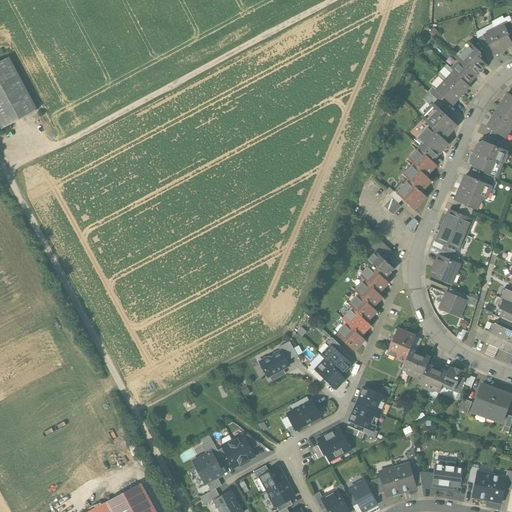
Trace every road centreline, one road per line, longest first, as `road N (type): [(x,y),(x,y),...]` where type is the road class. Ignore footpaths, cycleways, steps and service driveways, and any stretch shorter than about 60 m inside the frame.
road 1 (track): [(423,0),(291,329),(136,413)]
road 2 (track): [(0,160),(187,511)]
road 3 (track): [(6,172),(330,0)]
road 4 (residential): [(414,273),(483,97),(511,70)]
road 5 (residential): [(511,376),(463,355),(432,330),(414,273)]
road 6 (residential): [(284,452),(339,417),(362,365)]
